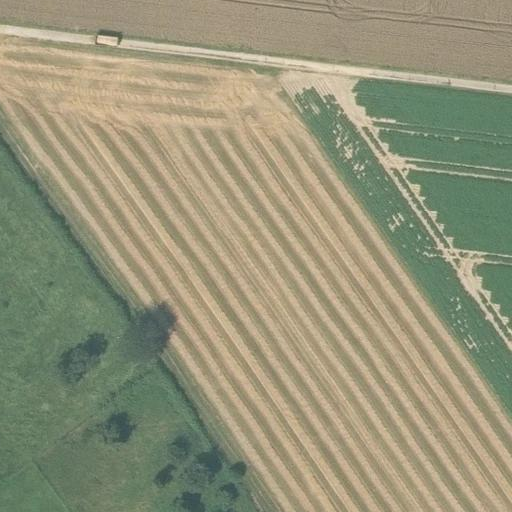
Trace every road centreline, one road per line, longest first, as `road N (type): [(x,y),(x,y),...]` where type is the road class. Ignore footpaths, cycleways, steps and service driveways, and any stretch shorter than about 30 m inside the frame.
road 1 (track): [(0,31),(511,88)]
road 2 (track): [(0,134),(265,511)]
